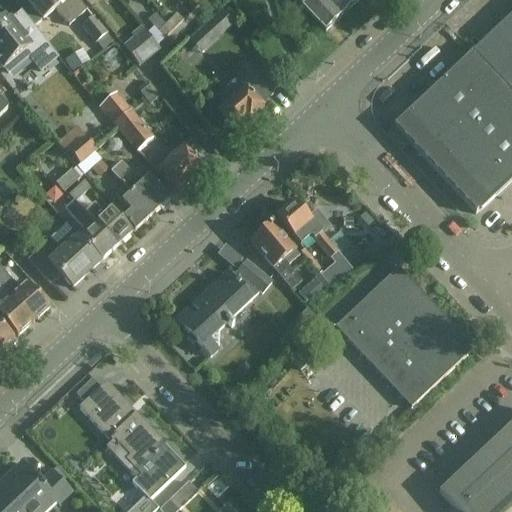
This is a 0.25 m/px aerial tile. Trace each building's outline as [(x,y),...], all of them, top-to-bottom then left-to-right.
[(22,0),(35,13),(42,22),(54,12),(68,28),(87,12),(75,0),(64,0),(62,2),(60,0),(22,0)] [(205,2),(202,0),(192,0),(188,5),(195,12),(205,2)] [(341,19),(322,0),(310,0),(301,9),(324,34),(341,19)] [(356,4),(352,0),(322,0),(341,19),(356,4)] [(40,74),(58,60),(22,15),(11,24),(10,23),(7,25),(4,20),(0,22),(0,67),(3,71),(4,70),(8,76),(29,59),(40,74)] [(223,15),(207,29),(217,40),(233,25),(223,15)] [(183,23),(176,16),(167,25),(173,32),(183,23)] [(511,16),(472,55),(511,97),(511,16)] [(147,24),(157,34),(164,27),(154,17),(147,24)] [(94,20),(82,29),(95,45),(107,36),(94,20)] [(173,32),(167,25),(157,34),(164,41),(173,32)] [(144,33),(126,48),(123,50),(139,69),(159,51),(144,33)] [(511,181),(511,97),(472,55),(393,129),(394,130),(394,129),(475,215),(475,216),(511,181)] [(249,70),(217,99),(225,107),(217,114),(235,134),(247,122),(249,124),(252,121),(256,121),(261,117),(260,113),(263,110),(261,107),(273,96),(249,70)] [(137,154),(153,142),(116,96),(99,110),(113,127),(114,126),(137,154)] [(85,140),(69,153),(80,168),(97,154),(85,140)] [(184,149),(157,174),(176,195),(203,170),(184,149)] [(141,186),(121,164),(111,174),(151,218),(169,202),(157,189),(148,179),(141,186)] [(55,184),(63,193),(79,179),(71,170),(55,184)] [(151,218),(111,174),(101,183),(121,204),(130,214),(123,221),(134,233),(151,218)] [(84,184),(69,198),(76,205),(91,191),(84,184)] [(86,234),(79,239),(101,264),(116,250),(87,217),(74,203),(66,211),(86,234)] [(279,219),(277,221),(300,248),(311,239),(334,266),(320,277),(331,290),(353,274),(322,236),(329,230),(316,215),(309,221),(295,205),(287,212),(284,212),(280,216),(279,219)] [(94,210),(87,217),(116,250),(131,236),(109,212),(102,219),(94,210)] [(250,244),(263,259),(292,293),(302,284),(284,263),(295,253),(271,226),(268,229),(265,228),(263,230),(263,233),(256,239),(257,240),(252,245),(251,244),(250,244)] [(50,264),(38,252),(27,262),(50,287),(61,278),(72,290),(101,264),(79,239),(74,233),(57,248),(62,253),(50,264)] [(272,286),(261,277),(246,264),(236,276),(240,278),(234,283),(226,275),(226,276),(193,307),(193,306),(192,307),(199,315),(194,321),(186,312),(175,322),(210,360),(217,353),(218,334),(227,326),(231,330),(233,328),(229,323),(259,295),(262,297),(272,286)] [(0,269),(0,288),(33,325),(49,310),(27,285),(20,291),(0,269)] [(398,271),(383,285),(335,331),(336,332),(337,331),(411,408),(410,409),(411,411),(474,352),(473,350),(470,353),(452,333),(455,331),(454,330),(453,331),(398,273),(399,272),(398,271)] [(0,308),(0,320),(4,324),(17,339),(33,325),(0,288),(0,306),(1,307),(0,308)] [(0,353),(1,354),(2,353),(2,352),(5,355),(15,346),(13,343),(14,342),(0,325),(0,353)] [(157,455),(165,448),(163,445),(162,446),(144,427),(140,431),(132,422),(135,420),(107,390),(107,389),(105,387),(79,411),(111,445),(106,450),(132,478),(154,458),(155,459),(158,456),(157,455)] [(511,511),(511,425),(439,495),(455,511),(511,511)] [(0,511),(45,511),(55,503),(58,506),(71,495),(52,474),(41,484),(39,481),(37,482),(22,466),(21,467),(23,469),(1,491),(0,490),(0,511)] [(188,485),(168,504),(175,511),(179,511),(198,495),(188,485)]
